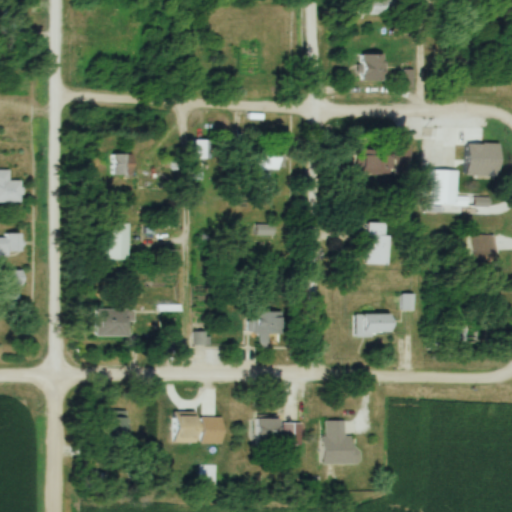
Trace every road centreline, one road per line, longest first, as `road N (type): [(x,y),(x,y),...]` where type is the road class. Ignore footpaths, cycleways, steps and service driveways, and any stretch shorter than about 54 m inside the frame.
road 1 (residential): [(0,380),(499,380)]
road 2 (residential): [(56,495),(47,0)]
road 3 (residential): [(511,133),(486,118),(48,102)]
road 4 (residential): [(311,380),(310,0)]
